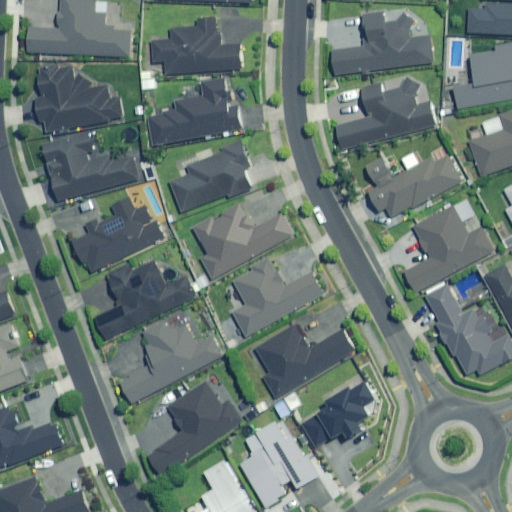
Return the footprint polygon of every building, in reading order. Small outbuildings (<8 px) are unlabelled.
[(63,0),(62,13),(60,12),(59,26),(62,26),(62,30),(30,28),(28,52),(131,57),(132,30),(107,29),(108,3),(96,2),(96,0),(63,0)] [(511,0),(487,0),(488,3),(487,10),(471,9),(470,33),(511,34),(511,0)] [(405,14),(398,22),(386,23),(385,13),(363,15),(367,47),(332,51),(335,75),(434,63),(431,36),(413,39),(412,30),(417,24),(405,14)] [(242,45),(225,46),(224,32),(219,32),(218,19),(203,20),(203,27),(173,29),(174,39),(154,41),(156,62),(167,61),(168,74),(244,69),(242,45)] [(511,42),(496,46),(497,52),(472,56),(477,84),(455,88),(459,110),(511,100),(511,42)] [(112,100),(110,86),(90,89),(94,83),(80,74),(76,80),(74,67),(54,66),(55,71),(43,73),(44,75),(40,76),(44,96),(37,98),(41,123),(48,122),(50,133),(113,121),(113,119),(125,117),(122,98),(112,100)] [(157,89),(155,71),(142,73),(144,90),(157,89)] [(236,107),(235,104),(233,93),(229,94),(226,79),(204,83),(206,97),(178,102),(180,112),(151,118),(157,147),(244,129),(240,106),(236,107)] [(422,87),(408,79),(402,89),(385,94),(382,84),(362,89),(370,118),(337,127),(343,150),(436,126),(430,103),(419,106),(416,97),(422,87)] [(511,112),(483,122),(484,127),(468,132),(483,176),(511,166),(511,112)] [(54,179),(61,201),(142,179),(136,157),(115,162),(113,155),(92,161),(90,153),(96,152),(90,132),(45,144),(50,161),(51,166),(54,179)] [(215,156),(212,148),(199,153),(202,161),(190,166),(193,174),(172,182),(184,212),(230,195),(231,197),(253,189),(247,171),(252,169),(242,139),(223,146),(225,153),(215,156)] [(394,177),(384,159),(368,168),(378,186),(369,191),(380,212),(388,208),(394,219),(463,182),(449,155),(436,162),(433,157),(423,162),(420,155),(406,162),(410,169),(394,177)] [(511,185),(503,191),(506,196),(501,198),(511,218),(511,185)] [(157,222),(154,224),(153,221),(146,206),(137,210),(130,197),(114,205),(118,215),(109,219),(108,216),(89,225),(93,234),(74,243),(83,263),(88,260),(94,272),(165,239),(157,222)] [(467,199),(416,227),(423,240),(421,242),(429,256),(431,255),(433,258),(405,274),(416,294),(494,252),(481,229),(469,235),(463,223),(476,216),(467,199)] [(257,229),(243,203),(196,228),(209,253),(204,256),(216,278),(295,235),(284,214),(257,229)] [(287,288),(271,258),(253,268),(255,272),(237,281),(250,305),(236,313),(249,336),(326,295),(314,273),(287,288)] [(130,264),(111,273),(113,279),(111,280),(123,305),(96,318),(107,340),(197,297),(188,277),(167,287),(155,261),(133,271),(130,264)] [(511,278),(505,266),(487,275),(511,320),(511,278)] [(464,316),(448,285),(428,296),(443,324),(439,326),(449,344),(451,343),(468,375),(479,370),(482,376),(511,359),(511,336),(494,345),(489,335),(493,332),(486,319),(481,322),(475,311),(464,316)] [(0,294),(0,320),(17,315),(8,292),(0,294)] [(174,331),(168,320),(143,333),(149,345),(144,347),(154,366),(120,383),(132,405),(221,358),(212,339),(199,346),(188,324),(174,331)] [(8,352),(18,349),(10,325),(0,328),(0,391),(30,381),(21,355),(11,358),(8,352)] [(312,350),(297,326),(259,349),(273,373),(266,378),(279,398),(356,351),(343,331),(312,350)] [(223,406),(206,382),(170,407),(186,431),(149,456),(162,476),(243,422),(229,401),(223,406)] [(305,425),(318,449),(335,440),(337,442),(348,435),(351,441),(367,433),(362,425),(373,419),(368,409),(379,402),(369,384),(356,391),(355,389),(332,402),(335,408),(305,425)] [(294,393),(286,399),(293,411),(302,406),(294,393)] [(292,413),(284,401),(275,406),(283,419),(292,413)] [(34,427),(23,431),(21,424),(26,423),(19,404),(0,411),(0,468),(66,445),(58,423),(36,430),(34,427)] [(242,464),(268,509),(282,501),(281,499),(288,495),(283,487),(294,480),(300,490),(321,477),(308,455),(306,457),(293,435),(287,439),(277,423),(248,441),(256,455),(242,464)] [(230,459),(207,473),(209,477),(205,479),(213,492),(205,497),(213,511),(255,511),(250,502),(254,500),(230,459)] [(47,504),(37,477),(0,490),(0,509),(1,511),(90,511),(83,491),(47,504)]
